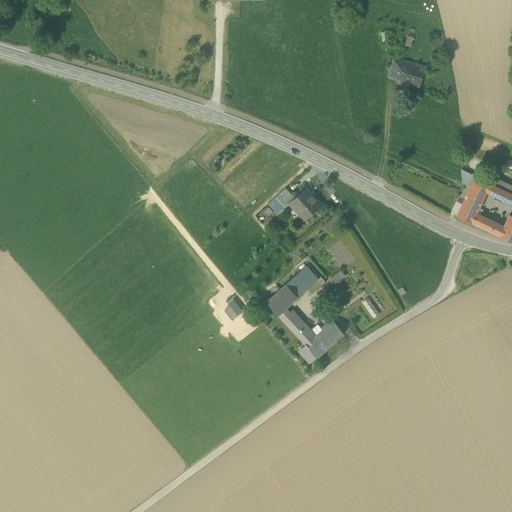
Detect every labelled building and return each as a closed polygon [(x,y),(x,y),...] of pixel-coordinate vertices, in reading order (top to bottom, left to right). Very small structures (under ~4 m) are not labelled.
[(405,46),(411,47),(414,38),(411,37),(408,36),(405,46)] [(409,84),(419,87),(425,67),(394,57),(388,77),(404,82),(403,85),(407,86),(409,84)] [(462,183),(471,187),(476,176),(467,172),(462,183)] [(457,215),(472,223),(477,213),(487,193),(491,184),(476,176),(471,187),(457,215)] [(511,194),(491,184),(487,193),(511,204),(511,194)] [(306,188),(304,189),(313,199),(315,198),(306,188)] [(276,197),(285,207),(290,203),(291,202),(291,201),(294,198),(285,189),(276,197)] [(298,213),(305,220),(321,205),(315,198),(313,199),(304,189),(294,198),(291,201),(291,202),(300,211),(298,213)] [(270,203),(279,213),(285,207),(276,197),(270,203)] [(290,203),(298,213),(300,211),(291,202),(290,203)] [(472,223),(499,236),(504,226),(477,213),(472,223)] [(323,226),(329,232),(341,220),(336,214),(323,226)] [(511,216),(509,215),(504,226),(499,236),(511,242),(511,216)] [(298,297),(308,289),(318,280),(306,266),(286,284),(298,297)] [(329,281),(333,286),(345,277),(342,271),(329,281)] [(321,277),(318,280),(308,289),(312,294),(326,282),(321,277)] [(286,309),(298,297),(286,284),(267,302),(279,315),(286,309)] [(233,296),(227,301),(231,306),(225,311),(232,320),(245,311),(233,296)] [(369,298),(363,302),(373,318),(380,314),(369,298)] [(292,329),(301,320),(293,311),(290,313),(286,309),(279,315),(292,329)] [(292,329),(306,345),(314,338),(311,335),(313,332),(302,320),(301,320),(292,329)] [(332,320),(331,320),(321,329),(323,330),(334,343),(344,334),(333,320),(332,320)] [(306,345),(317,357),(334,343),(323,330),(314,338),(306,345)]
